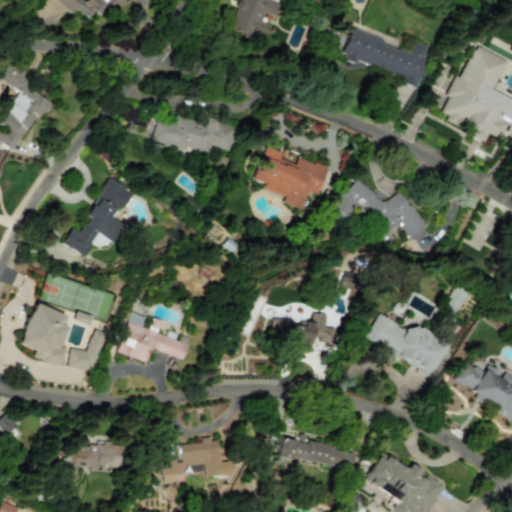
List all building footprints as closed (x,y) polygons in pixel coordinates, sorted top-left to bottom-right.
[(117,0),(53,0),(69,12),(73,8),(85,18),(91,10),(103,19),(117,0)] [(236,0),(227,29),(259,40),(265,23),(258,20),(261,12),(272,16),(277,3),(268,0),(236,0)] [(413,82),(426,45),(410,40),(406,52),(379,43),(381,38),(349,27),(338,58),(352,63),(352,62),(413,82)] [(511,100),(489,89),(503,60),(472,45),(456,77),(452,75),(435,108),(445,113),(442,119),(464,131),(462,133),(479,142),(484,132),(497,139),(501,131),(511,136),(511,100)] [(0,80),(16,91),(0,116),(0,126),(4,129),(0,135),(0,143),(12,151),(46,96),(1,68),(0,69),(0,80)] [(233,126),(205,118),(203,123),(173,114),(170,123),(154,118),(148,140),(182,150),(183,146),(207,153),(209,145),(225,150),(233,126)] [(324,167),(294,156),(291,163),(276,158),(278,152),(260,146),(248,182),(283,194),(279,203),(297,209),(304,190),(314,194),(324,167)] [(59,242),(80,255),(93,232),(110,242),(120,225),(107,217),(114,204),(120,208),(129,191),(105,177),(82,216),(84,217),(76,231),(68,227),(59,242)] [(423,225),(410,206),(404,203),(396,191),(379,202),(371,190),(351,178),(345,188),(336,194),(326,212),(330,218),(341,224),(352,206),(372,218),(382,232),(396,223),(403,233),(407,236),(423,225)] [(464,293),(452,286),(441,305),(454,312),(464,293)] [(57,366),(64,348),(56,345),(62,326),(57,324),(61,314),(28,303),(14,344),(31,349),(29,357),(57,366)] [(113,352),(142,361),(147,348),(179,359),(184,343),(153,334),(158,320),(148,317),(145,328),(138,326),(141,316),(126,311),(113,352)] [(268,318),(267,339),(312,343),(312,341),(330,343),(331,327),(322,326),(323,314),(309,312),(308,321),(268,318)] [(360,338),(429,376),(446,344),(406,322),(402,329),(374,313),(360,338)] [(63,366),(90,371),(98,331),(88,329),(83,350),(67,347),(63,366)] [(511,383),(510,382),(511,377),(499,371),(498,372),(483,365),(479,371),(459,361),(447,384),(510,416),(511,412),(511,383)] [(0,432),(3,434),(12,421),(0,412),(0,432)] [(174,444),(176,458),(156,460),(159,483),(171,481),(170,473),(181,472),(180,465),(200,463),(201,476),(226,474),(225,460),(216,461),(214,437),(197,439),(198,442),(174,444)] [(350,452),(330,449),(331,444),(294,438),(294,440),(275,437),(272,455),(347,468),(350,452)] [(118,445),(64,442),(62,479),(74,479),(74,469),(107,470),(108,467),(117,467),(118,445)] [(424,511),(440,484),(424,475),(423,476),(404,465),(403,467),(375,452),(360,480),(394,499),(389,509),(394,511),(400,511),(402,510),(405,511),(424,511)] [(13,511),(15,507),(0,500),(0,511),(13,511)]
